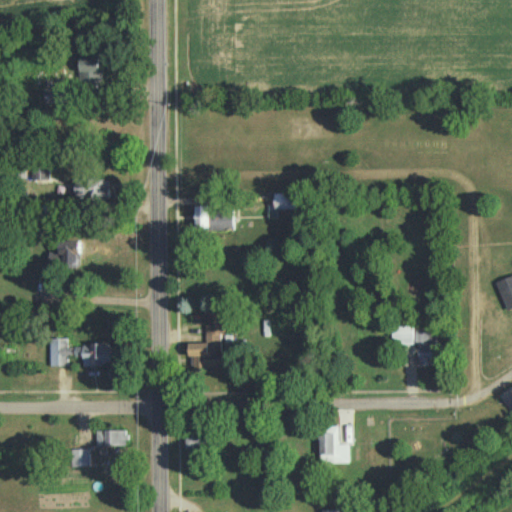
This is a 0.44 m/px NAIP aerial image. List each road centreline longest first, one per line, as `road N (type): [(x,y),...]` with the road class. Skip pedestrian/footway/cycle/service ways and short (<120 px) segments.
road 1 (residential): [(158,511),(152,0)]
road 2 (residential): [(155,402),(454,401)]
road 3 (residential): [(0,402),(155,402)]
